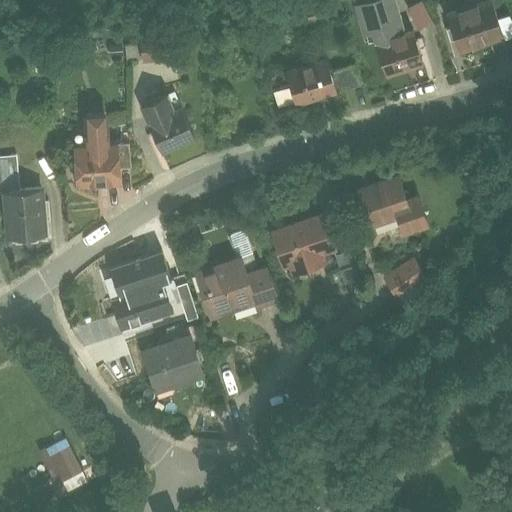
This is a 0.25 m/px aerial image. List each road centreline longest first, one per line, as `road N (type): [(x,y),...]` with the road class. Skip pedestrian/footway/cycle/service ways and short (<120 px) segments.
road 1 (residential): [(26,300),(145,212),(219,174),(308,155),(511,81)]
road 2 (residential): [(26,300),(180,476)]
road 3 (residential): [(325,414),(511,316)]
road 4 (residential): [(245,434),(256,389),(280,360),(374,307)]
